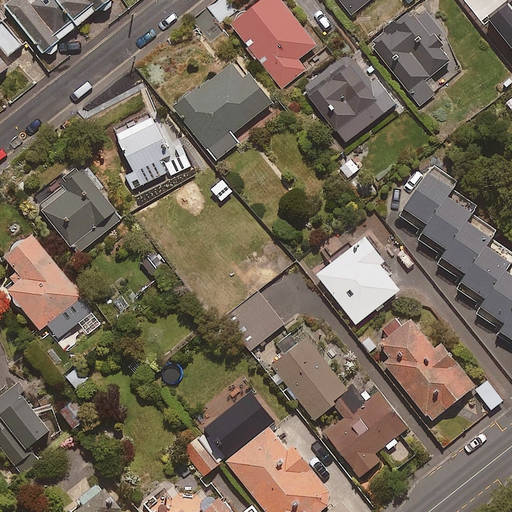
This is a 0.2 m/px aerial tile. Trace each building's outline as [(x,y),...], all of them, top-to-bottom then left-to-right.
[(51,54),(53,57),(61,51),(59,47),(64,44),(62,42),(115,2),(113,0),(15,0),(8,6),(46,57),(51,54)] [(318,47),(281,0),(274,0),(236,30),(283,89),(307,69),(301,61),(318,47)] [(341,0),(351,12),(366,0),(341,0)] [(386,31),(389,35),(376,45),(423,105),(442,90),(432,77),(453,61),(436,39),(443,34),(427,14),(421,19),(413,10),(386,31)] [(24,48),(5,26),(0,30),(0,45),(11,58),(24,48)] [(0,78),(11,70),(0,56),(0,78)] [(309,92),(316,101),(313,103),(338,136),(341,134),(348,143),(398,105),(379,81),(373,85),(353,59),(309,92)] [(247,83),(235,67),(198,95),(195,91),(180,103),(183,107),(178,111),(217,162),(239,145),(234,138),(275,107),(254,78),(247,83)] [(173,157),(150,113),(114,132),(134,170),(126,174),(134,189),(168,172),(163,162),(173,157)] [(123,219),(83,169),(65,183),(69,189),(41,211),(78,256),(123,219)] [(428,237),(454,203),(459,197),(436,180),(405,219),(428,237)] [(451,255),(473,227),(478,221),(454,203),(428,237),(451,255)] [(474,228),(473,227),(451,255),(446,262),(470,281),(493,252),(497,246),(474,228)] [(39,238),(31,244),(27,242),(20,243),(16,249),(17,255),(7,263),(15,273),(12,282),(16,288),(11,293),(41,333),(50,326),(59,339),(80,324),(88,335),(103,324),(39,238)] [(387,264),(368,240),(320,276),(359,327),(403,293),(383,267),(387,264)] [(484,311),(511,276),(511,275),(511,267),(493,252),(470,281),(461,293),(484,311)] [(484,311),(480,316),(505,335),(511,326),(511,277),(511,276),(484,311)] [(285,326),(260,295),(232,317),(256,349),(285,326)] [(392,359),(386,363),(435,425),(478,390),(447,350),(441,355),(414,322),(406,329),(398,319),(382,332),(389,341),(382,347),(392,359)] [(274,368),(316,423),(338,407),(335,403),(350,392),(310,340),(274,368)] [(266,413),(238,379),(193,416),(221,449),(266,413)] [(505,402),(489,382),(478,392),(493,411),(505,402)] [(0,446),(17,472),(35,459),(30,451),(52,436),(18,387),(0,399),(0,446)] [(344,399),(355,414),(328,434),(362,480),(382,465),(375,456),(386,448),(390,453),(400,445),(396,440),(408,432),(380,395),(374,400),(368,391),(363,395),(358,388),(344,399)] [(91,420),(77,402),(63,413),(77,432),(91,420)] [(110,423),(93,439),(108,456),(125,440),(110,423)] [(229,464),(267,511),(327,511),(338,504),(296,451),(292,455),(272,430),(229,464)] [(220,468),(199,443),(186,454),(207,479),(220,468)] [(114,511),(112,509),(118,504),(105,487),(74,511),(114,511)] [(257,511),(254,507),(248,511),(232,511),(226,503),(214,511),(257,511)]
